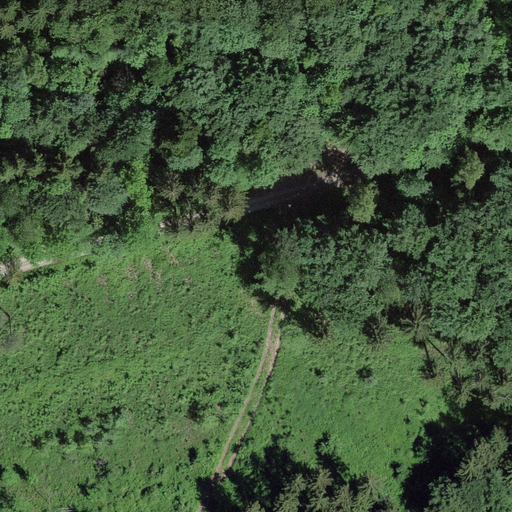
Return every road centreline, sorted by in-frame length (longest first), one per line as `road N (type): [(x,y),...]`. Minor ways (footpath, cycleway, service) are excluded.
road 1 (motorway): [(415,0),(101,511)]
road 2 (track): [(511,118),(344,176),(177,220),(98,212),(0,241)]
road 3 (motorway): [(248,511),(511,81)]
road 4 (track): [(312,185),(293,231),(268,373),(183,511)]
road 5 (track): [(282,190),(179,158),(0,124)]
